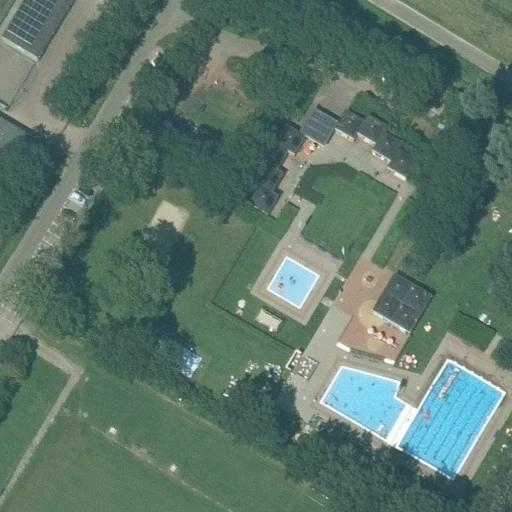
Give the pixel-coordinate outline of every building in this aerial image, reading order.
[(37,63),(74,0),(25,0),(1,42),(37,63)] [(363,124),(347,115),(345,113),(333,132),(352,143),(356,137),(375,148),(371,154),(390,166),(386,172),(405,183),(416,164),(398,153),(401,147),(382,136),(386,129),(367,118),(363,124)] [(302,131),(308,134),(320,141),(327,129),(309,118),(302,131)] [(0,200),(35,143),(0,122),(0,200)] [(294,159),(305,140),(286,129),(275,148),(269,144),(258,163),(264,166),(253,185),(260,189),(249,207),(267,218),(278,200),(272,196),(283,177),(277,174),(288,155),(294,159)] [(409,337),(431,300),(394,278),(372,315),(409,337)] [(389,476),(395,465),(384,459),(378,470),(389,476)]
